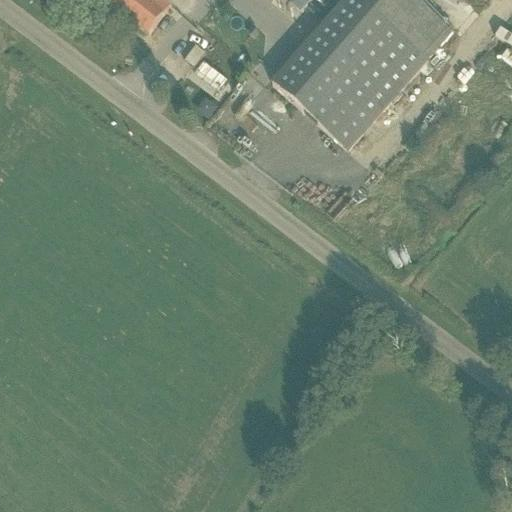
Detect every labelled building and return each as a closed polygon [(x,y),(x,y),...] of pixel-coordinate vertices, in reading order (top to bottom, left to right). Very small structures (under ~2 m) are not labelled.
[(160,21),(171,8),(160,0),(100,0),(147,37),(160,21)] [(426,65),(356,0),(350,0),(272,90),(349,155),(426,65)] [(285,0),(300,13),(311,0),(315,0),(324,8),(331,0),(285,0)] [(196,49),(191,55),(201,63),(205,57),(196,49)] [(203,66),(197,74),(221,92),(227,84),(203,66)]
